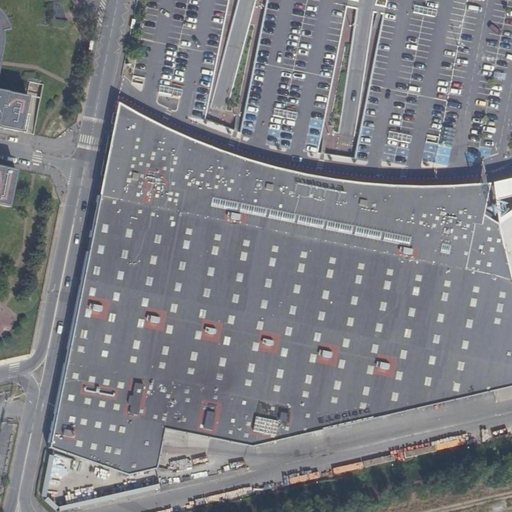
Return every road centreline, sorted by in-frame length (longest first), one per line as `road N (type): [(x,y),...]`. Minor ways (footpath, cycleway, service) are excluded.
road 1 (unclassified): [(118,511),(511,425)]
road 2 (residential): [(48,350),(85,168)]
road 3 (residential): [(85,168),(118,0)]
